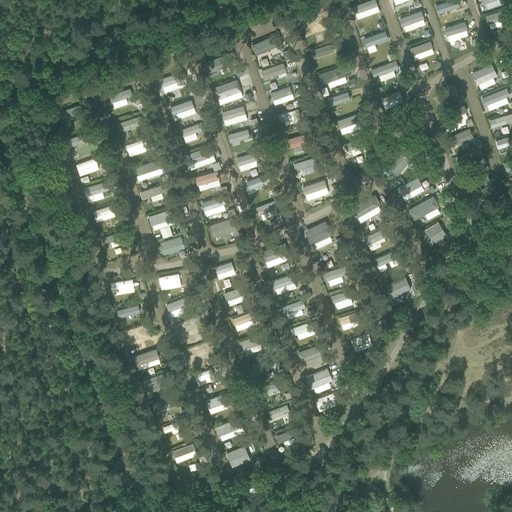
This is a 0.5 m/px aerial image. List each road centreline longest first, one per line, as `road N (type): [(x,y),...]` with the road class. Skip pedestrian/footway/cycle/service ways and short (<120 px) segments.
road 1 (track): [(156,511),(125,456),(58,279)]
road 2 (track): [(243,0),(8,88)]
road 3 (track): [(0,123),(58,279)]
